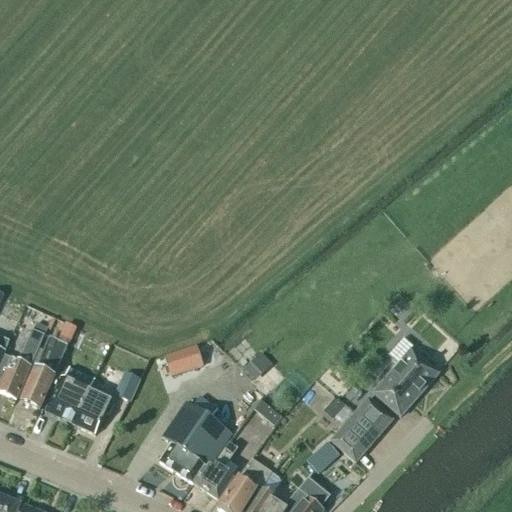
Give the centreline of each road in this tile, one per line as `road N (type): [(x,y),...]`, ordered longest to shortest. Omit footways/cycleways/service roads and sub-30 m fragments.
road 1 (tertiary): [(153,511),(0,450)]
road 2 (residential): [(426,425),(343,511)]
